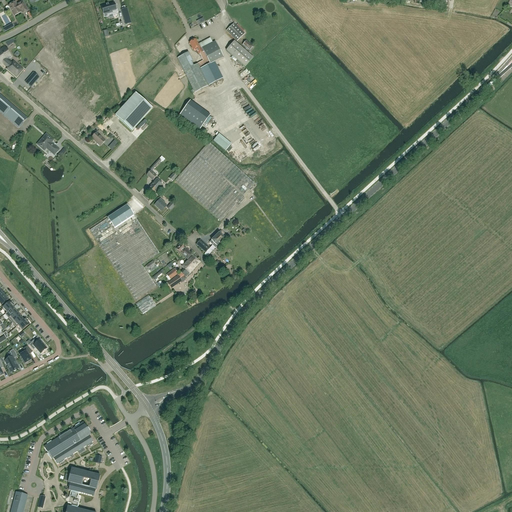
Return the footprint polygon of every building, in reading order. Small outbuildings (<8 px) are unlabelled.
[(23,1),(22,2),(16,5),(15,2),(8,6),(13,15),(20,12),(21,14),(28,10),(23,1)] [(104,16),(108,15),(112,14),(116,13),(116,11),(113,3),(108,5),(108,4),(105,5),(106,5),(101,6),(103,15),(104,16)] [(121,10),(123,16),(126,25),(131,23),(128,14),(127,8),(121,10)] [(244,34),(234,23),(226,31),(237,42),(244,34)] [(12,24),(3,29),(4,32),(14,27),(12,24)] [(204,54),(201,48),(200,48),(199,47),(195,39),(189,42),(193,50),(195,49),(198,54),(199,54),(200,57),(204,54)] [(246,40),(242,45),(249,51),(253,47),(246,40)] [(195,93),(215,83),(223,79),(215,64),(214,62),(223,57),(221,53),(214,41),(201,48),(204,54),(200,57),(202,61),(196,64),(196,65),(193,66),(191,62),(192,61),(188,53),(177,58),(195,93)] [(227,49),(225,50),(244,67),(246,66),(252,58),(233,41),(227,49)] [(7,67),(6,69),(16,77),(22,70),(13,61),(11,63),(8,60),(11,57),(4,47),(0,49),(0,64),(0,65),(3,63),(5,65),(8,67),(7,67)] [(251,62),(239,74),(243,78),(255,67),(251,62)] [(39,100),(44,95),(35,86),(30,92),(39,100)] [(152,108),(135,93),(115,116),(131,131),(152,108)] [(0,95),(0,110),(19,127),(26,118),(0,95)] [(238,102),(241,108),(246,106),(243,99),(238,102)] [(190,101),(179,117),(199,132),(210,116),(190,101)] [(252,107),(246,109),(248,116),(255,114),(252,107)] [(228,135),(239,128),(236,123),(231,125),(233,128),(226,132),(228,135)] [(100,146),(104,141),(96,133),(91,138),(100,146)] [(46,134),(37,144),(42,149),(44,151),(46,148),(54,155),(59,150),(51,143),(53,140),(46,134)] [(219,134),(213,141),(225,151),(231,145),(219,134)] [(110,148),(116,142),(113,139),(107,145),(110,148)] [(209,143),(175,180),(218,219),(217,220),(219,222),(220,221),(248,190),(254,183),(245,175),(209,143)] [(154,164),(149,169),(152,171),(156,166),(159,163),(160,163),(161,162),(162,161),(162,162),(164,159),(162,157),(161,156),(154,164)] [(152,180),(156,177),(156,176),(150,171),(146,175),(148,176),(152,180)] [(172,182),(176,177),(177,176),(173,173),(168,178),(172,182)] [(156,179),(151,185),(157,190),(162,184),(156,179)] [(157,190),(151,185),(148,189),(154,194),(157,190)] [(160,198),(159,199),(154,205),(161,211),(166,206),(164,203),(164,202),(160,198)] [(174,206),(171,202),(166,207),(170,211),(174,206)] [(114,228),(134,215),(127,205),(107,218),(114,228)] [(159,253),(134,215),(114,228),(107,218),(89,230),(135,300),(156,286),(141,265),(159,253)] [(220,230),(215,236),(221,242),(224,239),(223,238),(226,236),(220,230)] [(211,240),(209,242),(214,247),(215,248),(217,246),(221,242),(215,236),(211,240)] [(209,248),(200,240),(195,245),(205,253),(209,248)] [(180,253),(187,259),(192,254),(184,248),(180,244),(176,249),(180,253)] [(185,269),(196,258),(192,255),(182,266),(185,269)] [(185,269),(185,270),(181,273),(185,277),(200,262),(196,258),(185,269)] [(150,272),(158,266),(156,264),(155,265),(153,261),(146,266),(150,272)] [(170,280),(178,274),(174,269),(166,275),(170,280)] [(154,280),(162,273),(160,271),(152,277),(154,280)] [(167,283),(171,289),(182,282),(178,276),(167,283)] [(148,296),(136,304),(143,315),(155,306),(148,296)] [(5,315),(13,308),(12,308),(14,306),(10,301),(1,309),(5,313),(4,314),(5,315)] [(16,312),(13,308),(5,315),(9,319),(16,312)] [(20,317),(16,312),(9,319),(12,323),(20,317)] [(20,317),(12,323),(16,327),(25,319),(23,320),(20,317)] [(25,319),(16,327),(18,326),(21,330),(29,324),(25,319)] [(46,349),(39,340),(36,343),(34,340),(28,345),(33,350),(35,348),(40,354),(46,349)] [(31,352),(27,346),(23,349),(24,351),(19,354),(25,364),(31,360),(27,354),(31,352)] [(13,350),(9,352),(11,355),(8,356),(9,359),(4,361),(10,373),(14,371),(15,371),(15,370),(18,368),(16,365),(17,364),(15,361),(15,362),(13,359),(17,357),(13,350)] [(44,447),(47,452),(51,459),(53,458),(57,464),(92,442),(89,435),(90,434),(83,422),(44,447)] [(68,490),(70,491),(69,495),(69,498),(68,498),(66,495),(64,497),(68,501),(67,503),(72,505),(71,507),(67,506),(65,511),(89,511),(77,509),(80,496),(78,496),(79,493),(83,494),(93,497),(95,490),(96,490),(98,483),(100,475),(97,475),(71,468),(67,483),(70,483),(69,488),(68,490)] [(22,511),(27,495),(16,492),(10,511),(22,511)] [(45,497),(40,496),(39,499),(37,508),(42,509),(45,497)]
